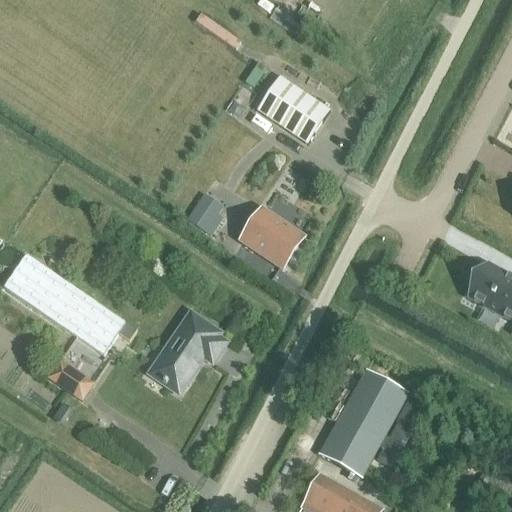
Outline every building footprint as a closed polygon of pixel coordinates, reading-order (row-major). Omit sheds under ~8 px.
[(276,12),(271,21),(306,41),(311,31),(276,12)] [(203,16),(197,25),(237,52),(243,43),(203,16)] [(308,148),(330,114),(280,81),(258,114),(308,148)] [(189,223),(211,238),(222,221),(200,206),(189,223)] [(282,273),(304,240),(263,213),(241,246),(282,273)] [(26,259),(4,291),(104,358),(126,327),(26,259)] [(54,259),(47,268),(54,273),(60,263),(54,259)] [(511,282),(488,269),(469,301),(511,325),(511,282)] [(220,337),(191,318),(151,377),(179,397),(204,360),(213,366),(226,347),(217,341),(220,337)] [(95,387),(91,384),(90,384),(61,364),(48,382),(82,406),(95,387)] [(385,439),(409,397),(366,374),(319,459),(361,482),(362,481),(362,480),(379,451),(385,439)] [(64,408),(54,422),(62,428),(72,414),(64,408)] [(316,511),(379,511),(320,478),(305,505),(316,511)]
